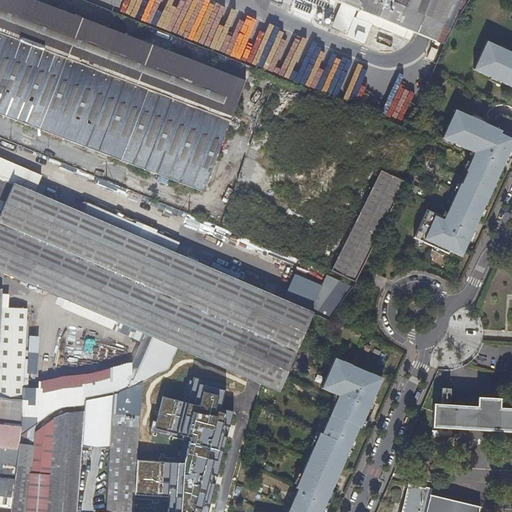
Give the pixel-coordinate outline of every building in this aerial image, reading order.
[(246,82),(31,0),(0,0),(0,31),(231,121),(234,114),(245,84),(246,82)] [(436,42),(452,0),(332,0),(343,4),(357,10),(413,33),(436,42)] [(452,0),(436,42),(443,45),(445,46),(469,1),(469,0),(452,0)] [(348,34),(354,17),(357,10),(343,4),(333,28),(348,34)] [(411,40),(413,33),(357,10),(354,17),(411,40)] [(223,143),(231,121),(0,31),(0,114),(204,193),(218,157),(223,143)] [(511,56),(511,54),(511,53),(487,42),(474,71),(511,88),(511,56)] [(502,132),(456,111),(443,140),(468,151),(470,149),(476,152),(467,172),(468,173),(462,186),(461,185),(448,214),(449,214),(446,222),(441,220),(442,217),(428,211),(415,239),(449,255),(451,252),(462,258),(487,203),(486,202),(498,180),(511,148),(511,139),(501,135),(502,132)] [(405,184),(406,180),(377,168),(336,274),(357,282),(366,265),(405,184)] [(306,329),(313,312),(314,311),(178,253),(61,204),(15,184),(7,203),(0,219),(0,270),(2,272),(215,362),(233,372),(261,383),(263,384),(279,391),(297,350),(306,329)] [(375,273),(371,282),(382,287),(386,278),(375,273)] [(324,275),(310,309),(334,319),(348,285),(324,275)] [(0,330),(0,359),(25,360),(26,309),(1,308),(0,330)] [(323,511),(334,486),(331,485),(342,460),(344,461),(359,427),(361,427),(375,394),(373,393),(378,380),(369,376),(370,373),(352,365),(351,368),(342,364),(343,361),(335,358),(321,389),(338,396),(322,434),(320,433),(296,488),(299,489),(289,511),(323,511)] [(0,359),(0,397),(23,398),(25,360),(0,359)] [(167,511),(210,511),(235,411),(222,409),(228,385),(194,377),(188,402),(162,396),(154,430),(189,438),(183,463),(137,460),(135,495),(169,496),(167,511)] [(456,393),(455,405),(458,405),(460,397),(467,397),(466,406),(478,407),(478,397),(482,398),(483,394),(456,393)] [(0,455),(6,451),(7,444),(21,438),(23,400),(0,397),(0,455)] [(511,408),(500,408),(501,398),(482,398),(478,397),(478,407),(466,406),(458,405),(455,405),(435,404),(435,403),(433,428),(434,428),(434,427),(498,431),(498,432),(499,432),(499,431),(511,431),(511,408)] [(54,419),(20,444),(17,467),(12,509),(11,511),(77,511),(85,412),(67,413),(54,419)] [(140,415),(114,413),(113,412),(106,511),(133,511),(135,495),(137,460),(140,415)] [(0,507),(12,509),(17,467),(0,464),(0,507)] [(479,511),(480,507),(481,507),(481,506),(430,494),(429,497),(424,496),(425,493),(426,488),(408,484),(401,511),(479,511)]
